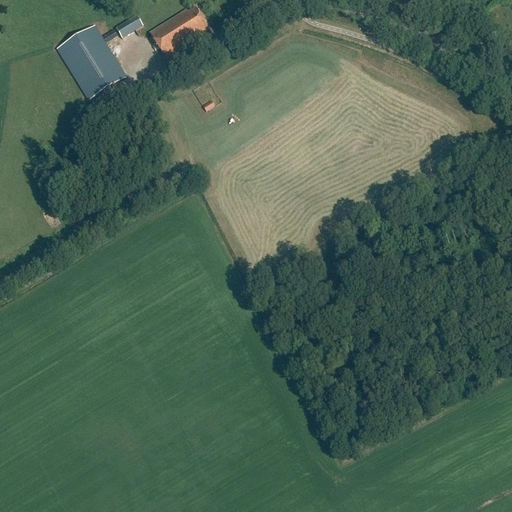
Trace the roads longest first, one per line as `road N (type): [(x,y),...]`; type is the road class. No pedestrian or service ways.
road 1 (track): [(0,285),(168,183),(171,106),(183,90),(300,16)]
road 2 (secondary): [(511,92),(408,28),(310,0)]
